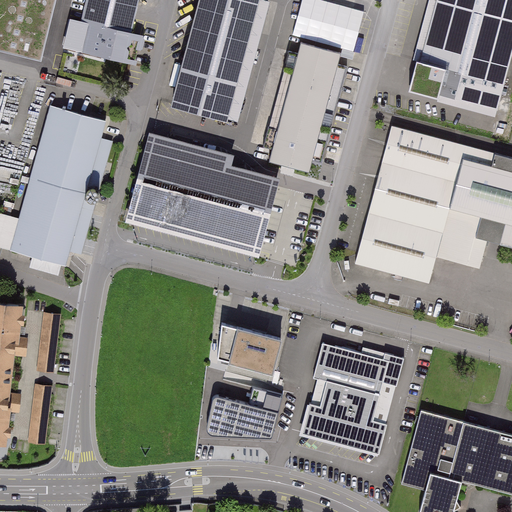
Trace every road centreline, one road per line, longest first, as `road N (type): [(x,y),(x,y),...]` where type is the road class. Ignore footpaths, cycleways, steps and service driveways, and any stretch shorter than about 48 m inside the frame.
road 1 (residential): [(312,300),(392,0)]
road 2 (primary): [(70,493),(231,481),(272,485),(353,511)]
road 3 (residential): [(105,246),(164,0)]
road 4 (residential): [(105,246),(312,300)]
road 5 (residential): [(312,300),(511,351)]
road 6 (residential): [(70,493),(92,300)]
